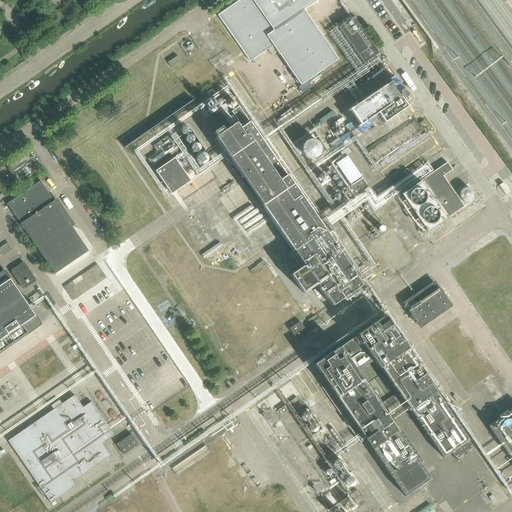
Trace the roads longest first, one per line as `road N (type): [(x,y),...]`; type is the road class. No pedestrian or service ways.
road 1 (unknown): [(391,511),(289,358)]
road 2 (residential): [(0,88),(129,0)]
